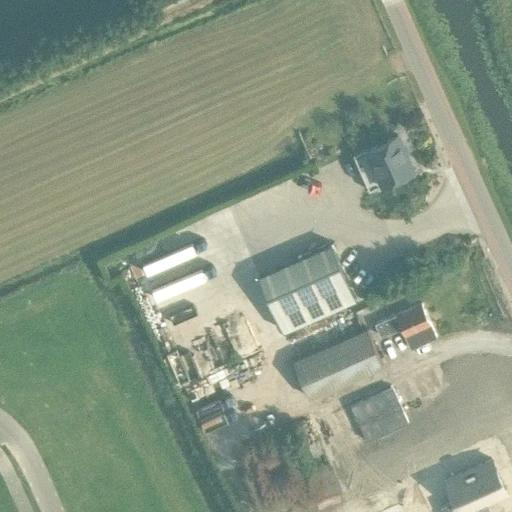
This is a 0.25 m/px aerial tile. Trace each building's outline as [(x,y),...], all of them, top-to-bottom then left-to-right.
[(370,190),(382,185),(414,171),(398,134),(366,148),(352,154),(370,190)] [(356,297),(331,242),(258,274),(283,330),(356,297)] [(483,334),(463,290),(419,310),(439,353),(483,334)] [(367,328),(293,359),(309,397),(383,365),(367,328)] [(393,385),(351,403),(367,440),(409,422),(393,385)] [(444,507),(446,511),(489,511),(486,503),(508,493),(493,461),(448,481),(457,501),(444,507)]
